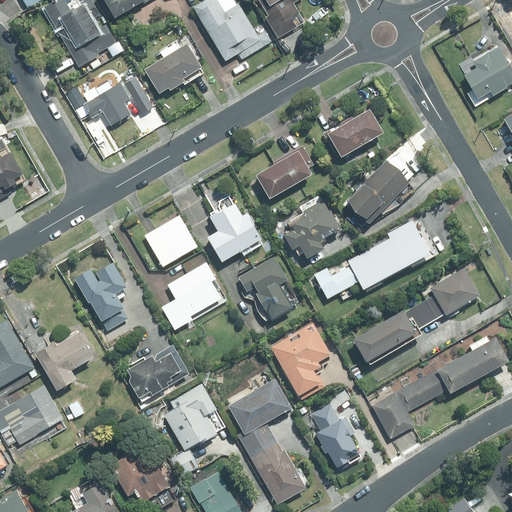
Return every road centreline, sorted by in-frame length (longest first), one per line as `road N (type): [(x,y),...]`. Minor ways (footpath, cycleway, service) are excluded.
road 1 (residential): [(366,43),(95,200)]
road 2 (residential): [(395,50),(511,244)]
road 3 (residential): [(511,412),(356,511)]
road 4 (residential): [(95,200),(0,44)]
road 5 (unknown): [(242,115),(188,20),(159,13),(140,25)]
